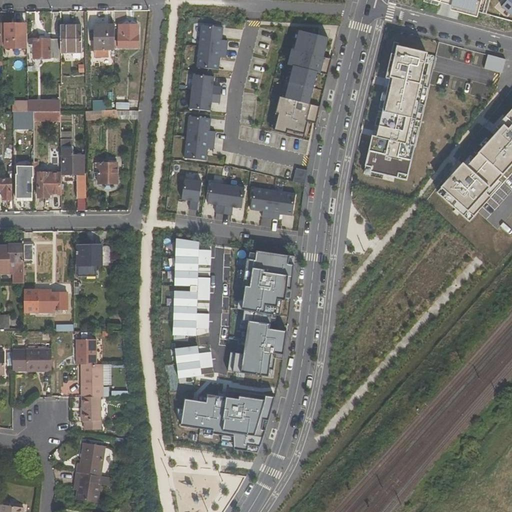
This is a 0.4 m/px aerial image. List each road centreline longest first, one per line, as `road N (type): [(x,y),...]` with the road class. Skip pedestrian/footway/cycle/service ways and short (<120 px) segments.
road 1 (residential): [(0,222),(136,221),(157,0)]
road 2 (residential): [(316,243),(299,375),(273,467),(243,511)]
road 3 (residential): [(364,8),(316,243)]
road 4 (residential): [(511,43),(364,8)]
road 5 (residential): [(316,243),(173,225)]
road 6 (residential): [(229,3),(364,8)]
road 7 (residential): [(134,0),(0,3)]
